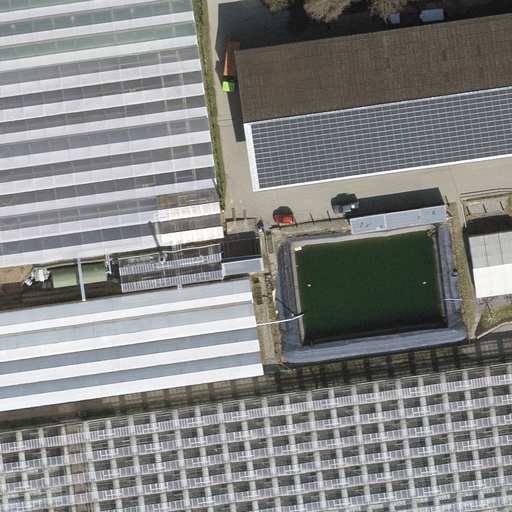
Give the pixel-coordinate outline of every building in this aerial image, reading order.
[(196,0),(0,0),(0,261),(227,232),(196,0)] [(511,3),(244,39),(261,171),(511,137),(511,3)] [(481,296),(511,291),(511,228),(473,234),(481,296)] [(250,273),(0,304),(0,399),(261,366),(250,273)] [(511,511),(511,366),(0,435),(0,511),(511,511)]
